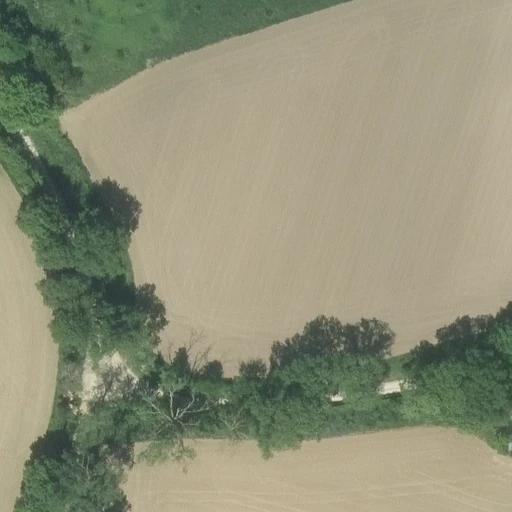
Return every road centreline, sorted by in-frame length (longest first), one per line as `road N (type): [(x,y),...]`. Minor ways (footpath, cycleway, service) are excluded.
road 1 (track): [(511,374),(467,373),(285,405),(197,408),(133,397),(94,378),(65,226),(0,98)]
road 2 (track): [(94,378),(58,511)]
